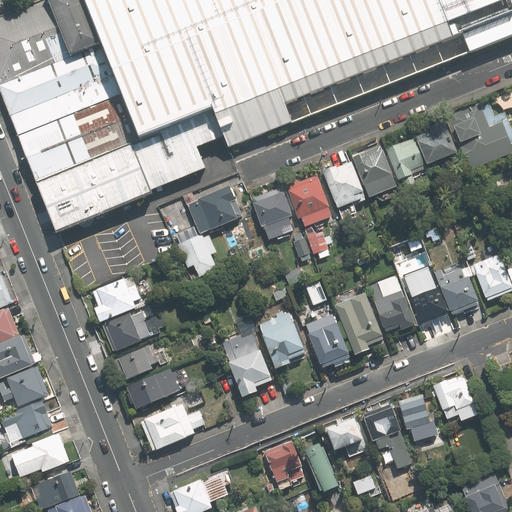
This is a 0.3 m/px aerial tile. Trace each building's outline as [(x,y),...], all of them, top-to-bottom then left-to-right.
[(71,56),(48,0),(35,0),(0,14),(0,80),(1,84),(71,56)] [(83,0),(48,0),(71,56),(1,84),(54,211),(199,152),(188,127),(212,117),(203,93),(134,121),(83,0)] [(206,82),(234,148),(511,34),(511,20),(503,0),(86,0),(133,112),(206,82)] [(460,142),(464,151),(471,168),(511,150),(511,128),(511,126),(506,128),(503,121),(491,126),(485,113),(456,126),(462,141),(460,142)] [(462,152),(452,128),(450,129),(445,118),(430,124),(433,130),(417,137),(430,166),(462,152)] [(430,166),(417,137),(387,150),(400,180),(403,179),(409,193),(421,188),(414,173),(430,166)] [(400,180),(387,150),(384,143),(353,156),(355,159),(372,198),(399,187),(397,182),(400,180)] [(369,200),(352,161),(324,173),(344,218),(359,211),(356,205),(369,200)] [(336,216),(317,171),(286,184),(305,229),(336,216)] [(212,256),(221,252),(212,232),(247,216),(233,183),(187,203),(197,225),(175,235),(190,268),(196,266),(201,278),(218,270),(212,256)] [(298,231),(284,188),(251,198),(261,230),(265,228),(269,241),(298,231)] [(324,230),(307,235),(294,238),(299,259),(313,255),(316,254),(317,259),(333,254),(330,243),(333,242),(331,233),(325,235),(324,230)] [(265,244),(252,249),(256,262),(270,257),(265,244)] [(474,265),(477,274),(488,301),(511,291),(511,269),(509,271),(502,253),(474,265)] [(435,287),(432,280),(410,289),(425,325),(454,313),(455,316),(481,305),(470,277),(477,274),(474,265),(446,277),(443,269),(437,272),(442,284),(435,287)] [(293,290),(309,283),(304,271),(289,277),(293,290)] [(380,283),(371,287),(387,331),(402,325),(404,330),(419,324),(400,273),(379,281),(380,283)] [(0,308),(15,302),(4,274),(0,275),(0,308)] [(96,309),(102,322),(138,307),(126,280),(101,291),(107,305),(96,309)] [(287,283),(271,288),(277,302),(292,296),(287,283)] [(368,293),(338,305),(357,354),(372,347),(371,345),(386,339),(368,293)] [(0,343),(21,336),(10,307),(0,311),(0,343)] [(154,335),(144,311),(133,315),(132,312),(107,322),(108,323),(105,324),(115,351),(118,350),(143,340),(143,339),(154,335)] [(307,349),(308,348),(294,312),(262,324),(281,370),(294,364),(292,359),(308,353),(307,349)] [(336,323),(332,314),(309,323),(312,332),(311,333),(323,363),(324,362),(326,366),(350,356),(349,353),(350,352),(338,322),(336,323)] [(261,350),(253,331),(225,342),(233,362),(232,362),(246,397),(262,391),(260,387),(276,380),(263,349),(261,350)] [(21,336),(0,343),(0,379),(39,365),(27,333),(21,336)] [(117,359),(126,381),(156,369),(154,364),(158,362),(151,345),(117,359)] [(49,395),(38,368),(10,379),(13,386),(3,390),(8,401),(16,397),(20,407),(49,395)] [(139,409),(183,391),(174,369),(130,387),(132,393),(130,394),(134,404),(136,403),(139,409)] [(464,373),(434,388),(449,420),(461,414),(464,421),(481,412),(477,403),(478,402),(464,373)] [(438,421),(432,423),(432,421),(425,397),(402,403),(409,428),(413,427),(417,442),(442,436),(438,421)] [(19,424),(25,438),(56,427),(46,401),(0,418),(0,427),(4,426),(5,429),(19,424)] [(189,413),(185,403),(178,406),(177,405),(147,417),(148,418),(143,421),(154,447),(159,445),(159,447),(189,434),(189,433),(197,430),(195,426),(206,421),(201,408),(189,413)] [(401,431),(391,406),(364,417),(374,442),(376,442),(379,451),(389,447),(398,469),(412,464),(400,432),(401,431)] [(363,439),(355,418),(329,428),(337,450),(363,439)] [(71,462),(60,433),(34,443),(35,446),(14,454),(22,477),(44,469),(45,472),(71,462)] [(302,466),(292,441),(265,452),(281,490),(292,486),(293,487),(300,484),(298,479),(304,476),(300,467),(302,466)] [(324,445),(307,452),(322,491),(339,484),(324,445)] [(81,495),(72,471),(33,486),(43,510),(81,495)] [(497,473),(463,488),(473,511),(507,511),(511,510),(500,485),(502,484),(497,473)] [(231,493),(224,475),(204,483),(202,479),(171,491),(179,511),(204,511),(214,508),(211,501),(231,493)] [(355,481),(359,494),(376,488),(372,475),(355,481)] [(94,511),(88,496),(50,510),(50,511),(94,511)] [(423,511),(455,511),(454,509),(450,510),(445,501),(423,511)]
